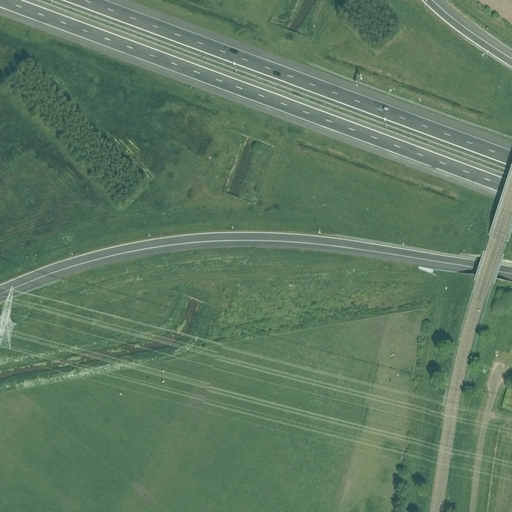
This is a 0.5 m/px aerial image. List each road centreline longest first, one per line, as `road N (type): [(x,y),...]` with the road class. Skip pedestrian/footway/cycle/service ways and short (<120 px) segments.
road 1 (motorway): [(0,0),(511,190)]
road 2 (motorway): [(0,293),(117,253),(238,239),(511,271)]
road 3 (motorway): [(511,159),(80,0)]
road 4 (tertiary): [(436,511),(461,355),(511,195)]
road 5 (unclassified): [(472,511),(501,364)]
